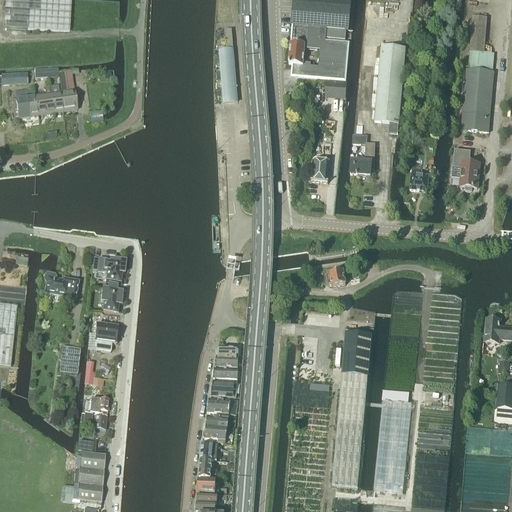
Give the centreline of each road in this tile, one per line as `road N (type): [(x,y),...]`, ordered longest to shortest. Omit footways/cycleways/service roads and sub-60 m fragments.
road 1 (primary): [(243,511),(263,234),(250,0)]
road 2 (unclassified): [(112,511),(131,253),(0,226)]
road 3 (unclassified): [(0,160),(47,158),(133,121),(144,0)]
road 4 (primary): [(260,511),(273,331),(218,319)]
road 5 (unclassified): [(511,240),(287,217)]
road 6 (unclassified): [(287,217),(270,0)]
road 7 (residential): [(185,511),(218,319)]
road 8 (track): [(416,449),(431,275)]
